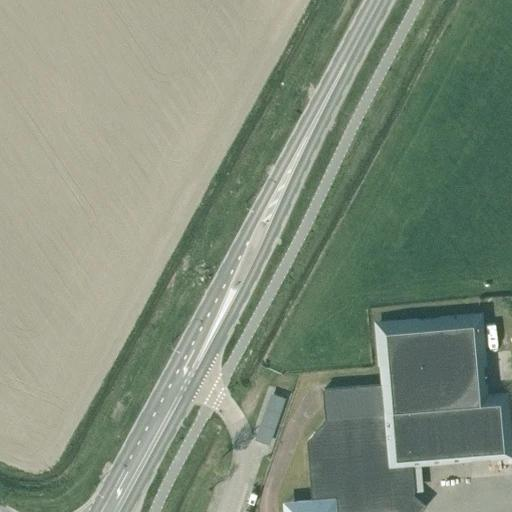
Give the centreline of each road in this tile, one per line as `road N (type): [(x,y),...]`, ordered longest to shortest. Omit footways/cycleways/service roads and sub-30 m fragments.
road 1 (primary): [(194,381),(344,80),(350,50)]
road 2 (primary): [(350,50),(328,74),(170,367)]
road 3 (primary): [(170,367),(92,511)]
road 4 (unclassified): [(226,511),(239,435),(221,398),(194,381)]
road 5 (primary): [(124,511),(194,381)]
